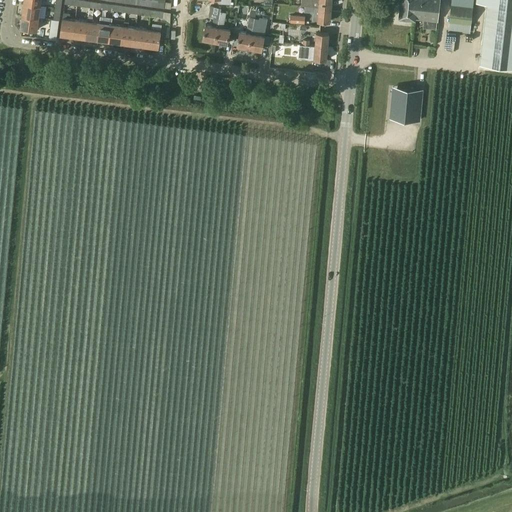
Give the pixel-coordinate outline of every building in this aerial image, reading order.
[(301,0),(301,5),(305,6),(307,6),(313,6),(318,7),(331,8),(331,0),(301,0)] [(437,20),(439,0),(401,0),(399,17),(416,18),(437,20)] [(451,0),(450,13),(448,30),(470,32),(471,23),(472,16),(474,0),(451,0)] [(511,0),(475,0),(476,1),(486,2),(479,62),(511,65),(511,0)] [(41,5),(24,3),(22,15),(39,17),(41,5)] [(205,24),(202,39),(215,41),(217,27),(218,21),(220,11),(221,8),(211,6),(209,16),(214,17),(212,26),(207,25),(205,24)] [(307,6),(307,11),(313,12),(312,20),(330,21),(331,8),(318,7),(313,6),(307,6)] [(218,21),(217,27),(218,27),(223,28),(226,12),(220,11),(218,21)] [(62,18),(60,34),(61,35),(73,36),(75,19),(70,19),(68,18),(69,13),(69,12),(64,12),(63,12),(63,18),(62,18)] [(20,27),(37,30),(39,17),(22,15),(20,27)] [(87,21),(85,38),(97,39),(99,23),(92,22),(93,16),(88,15),(87,21)] [(291,15),(290,22),(304,24),(305,16),(291,15)] [(253,27),(249,48),(262,51),(263,43),(264,36),(267,18),(260,17),(260,19),(259,18),(255,18),(253,27)] [(75,19),(73,36),(85,38),(87,21),(75,19)] [(124,26),(122,43),(134,44),(136,27),(129,26),(129,22),(124,21),(124,26)] [(99,23),(97,39),(109,41),(112,24),(99,23)] [(112,24),(109,41),(122,43),(124,26),(112,24)] [(240,31),(237,46),(249,48),(253,27),(247,26),(246,32),(240,31)] [(134,44),(146,46),(148,29),(136,27),(134,44)] [(218,27),(215,41),(227,44),(230,29),(223,28),(218,27)] [(159,47),(161,31),(148,29),(146,46),(159,47)] [(316,32),(315,46),(328,47),(329,33),(316,32)] [(300,44),(299,58),(326,60),(328,47),(315,46),(310,45),(309,45),(303,45),(300,44)] [(398,88),(395,118),(419,120),(422,90),(398,88)]
